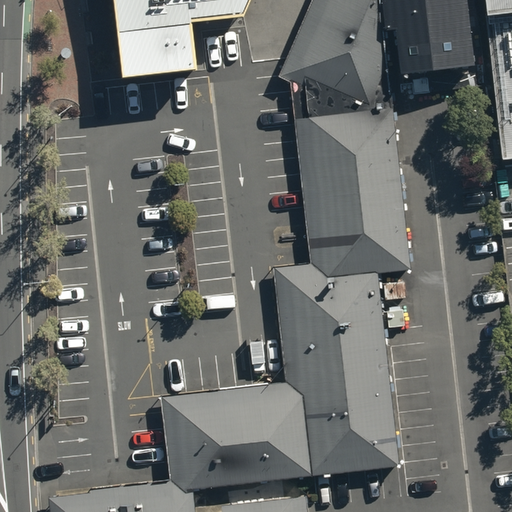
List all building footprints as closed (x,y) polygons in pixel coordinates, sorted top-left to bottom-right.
[(314,0),(289,58),(278,83),(291,89),(311,270),(274,274),(287,388),(161,401),(171,486),(91,494),(92,498),(49,503),(49,511),(193,511),(191,496),(399,472),(377,280),(410,276),(378,0),(314,0)] [(115,0),(127,79),(130,100),(205,91),(199,43),(249,37),(267,0),(115,0)] [(481,87),(468,0),(385,0),(392,48),(402,47),(408,96),(481,87)] [(511,0),(483,0),(501,160),(511,158),(511,0)] [(306,511),(305,494),(220,504),(220,510),(204,511),(203,511),(306,511)]
